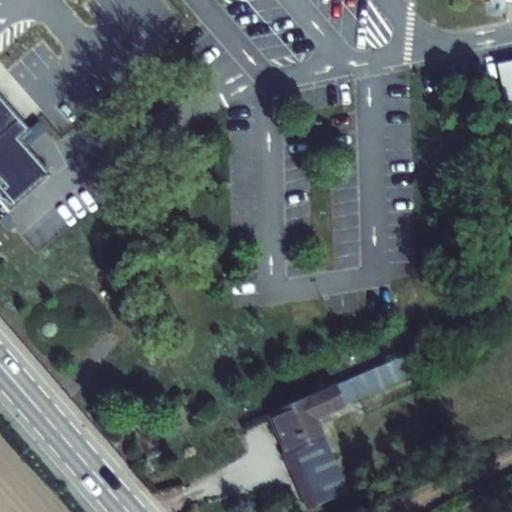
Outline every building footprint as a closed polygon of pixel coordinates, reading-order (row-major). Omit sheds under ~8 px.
[(511,64),(494,68),(507,127),(511,125),(511,64)] [(0,78),(0,121),(21,102),(0,78)] [(304,462),(307,468),(324,503),(362,486),(329,417),(357,403),(354,398),(369,391),(361,374),(281,413),(290,433),(303,428),(316,457),(304,462)] [(259,442),(249,424),(206,444),(220,476),(254,461),(248,447),(259,442)] [(303,428),(290,433),(304,462),(316,457),(303,428)]
